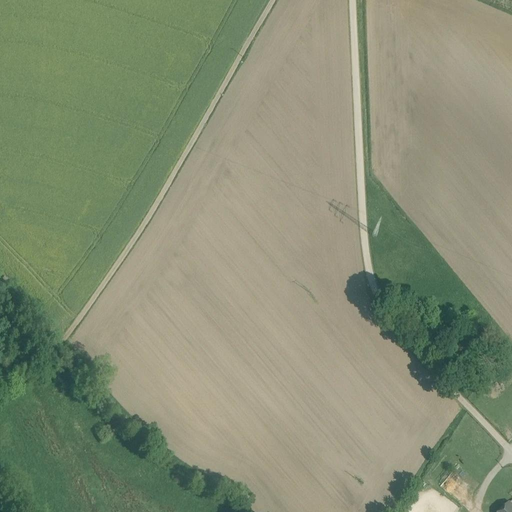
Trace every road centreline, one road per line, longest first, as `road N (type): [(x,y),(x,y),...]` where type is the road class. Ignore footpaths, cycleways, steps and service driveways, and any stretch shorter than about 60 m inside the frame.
road 1 (unclassified): [(351,0),(364,243),(376,293),(402,334),(511,455)]
road 2 (track): [(273,0),(67,339),(0,380)]
